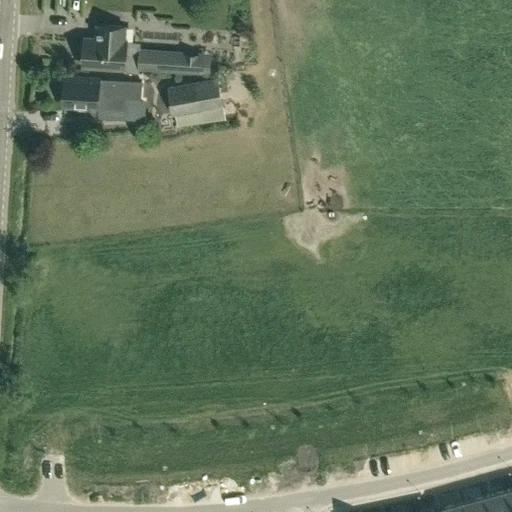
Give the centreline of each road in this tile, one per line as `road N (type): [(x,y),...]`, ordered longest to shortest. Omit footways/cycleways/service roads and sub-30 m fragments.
road 1 (residential): [(308,511),(511,459)]
road 2 (secondary): [(0,135),(8,0)]
